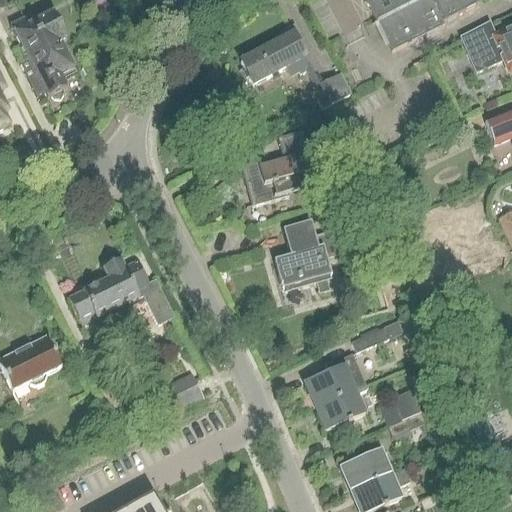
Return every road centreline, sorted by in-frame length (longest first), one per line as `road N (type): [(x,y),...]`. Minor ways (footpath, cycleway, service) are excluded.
road 1 (residential): [(304,511),(123,147)]
road 2 (residential): [(123,147),(199,0)]
road 3 (residential): [(0,229),(76,191),(123,147)]
